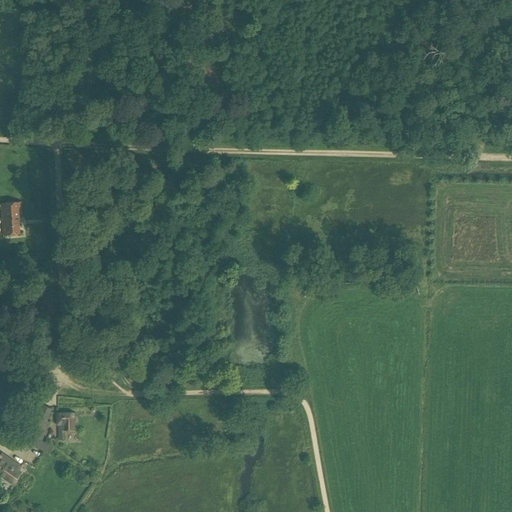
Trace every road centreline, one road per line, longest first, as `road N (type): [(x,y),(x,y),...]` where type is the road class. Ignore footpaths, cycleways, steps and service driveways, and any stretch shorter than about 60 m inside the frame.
road 1 (track): [(55,143),(511,153)]
road 2 (track): [(327,511),(311,413),(296,395),(154,393)]
road 3 (track): [(63,344),(55,143)]
road 4 (track): [(90,0),(93,70),(55,143)]
